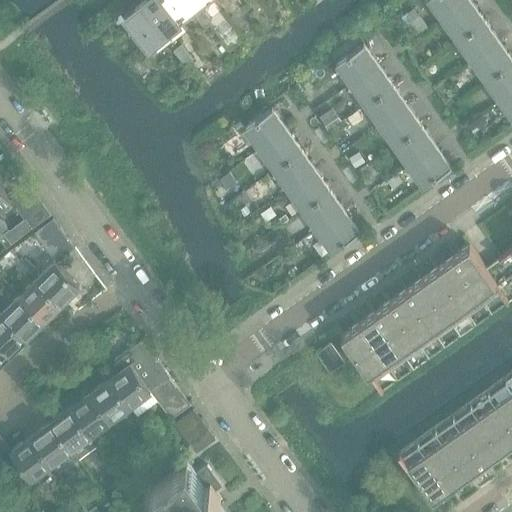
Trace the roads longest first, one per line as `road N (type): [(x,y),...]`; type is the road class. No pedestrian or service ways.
road 1 (residential): [(203,380),(511,164)]
road 2 (residential): [(128,279),(0,103)]
road 3 (residential): [(23,427),(4,399),(17,370),(128,279)]
road 4 (residential): [(301,511),(203,380)]
road 5 (residential): [(203,380),(128,279)]
